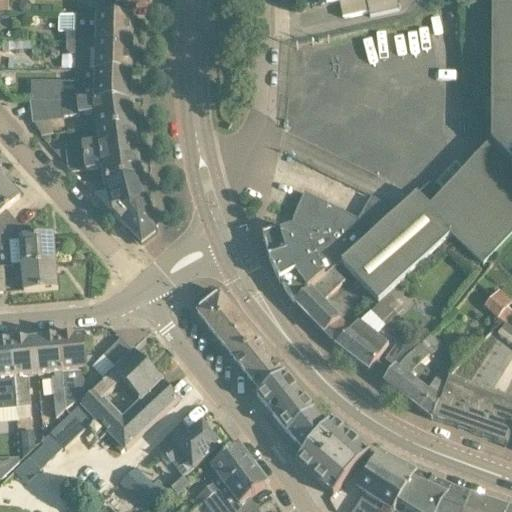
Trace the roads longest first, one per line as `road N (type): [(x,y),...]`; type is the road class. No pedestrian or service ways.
road 1 (secondary): [(511,483),(376,425),(277,328)]
road 2 (residential): [(307,511),(140,292)]
road 3 (residential): [(140,292),(118,257),(0,130)]
road 4 (residential): [(0,321),(86,315),(123,306),(140,292)]
road 5 (secondary): [(195,141),(190,0)]
